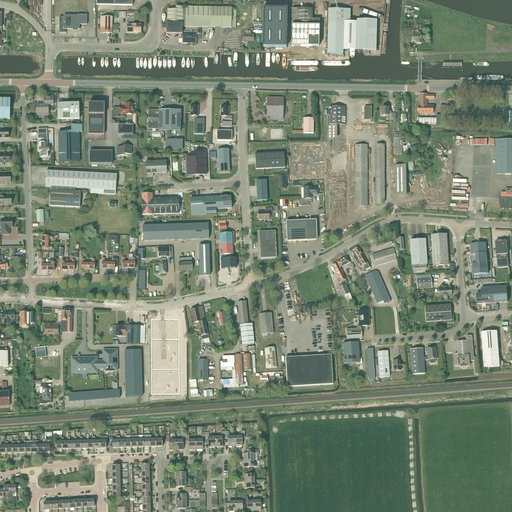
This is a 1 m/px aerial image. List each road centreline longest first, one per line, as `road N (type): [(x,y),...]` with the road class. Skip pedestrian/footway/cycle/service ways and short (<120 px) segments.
road 1 (tertiary): [(511,88),(241,85)]
road 2 (unclassified): [(249,279),(289,273),(389,221),(458,227)]
road 3 (unclassified): [(30,280),(22,82)]
road 4 (unclassified): [(49,46),(147,44),(155,0)]
road 5 (tertiary): [(241,85),(109,83)]
road 6 (unclassified): [(132,303),(132,277),(30,280)]
road 7 (unclassified): [(132,303),(171,305),(249,279)]
